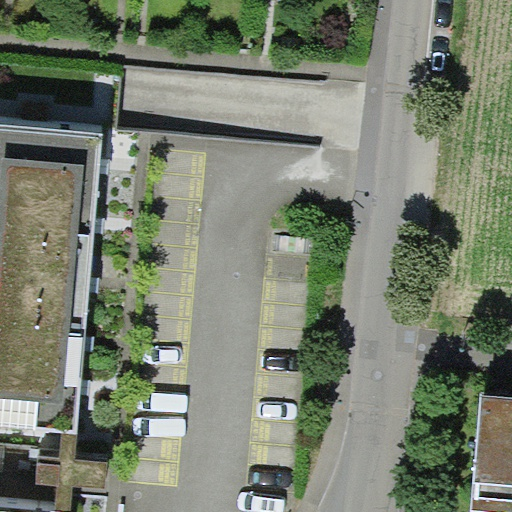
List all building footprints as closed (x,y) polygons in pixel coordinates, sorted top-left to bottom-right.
[(0,179),(97,187),(102,128),(0,119),(0,179)] [(0,238),(92,247),(97,187),(0,179),(0,238)] [(0,298),(87,306),(92,247),(0,238),(0,298)] [(0,358),(82,365),(87,306),(0,298),(0,358)] [(0,418),(77,425),(82,365),(0,358),(0,418)] [(511,390),(481,388),(472,494),(511,497),(511,390)] [(0,511),(71,511),(72,506),(0,500),(0,511)]
